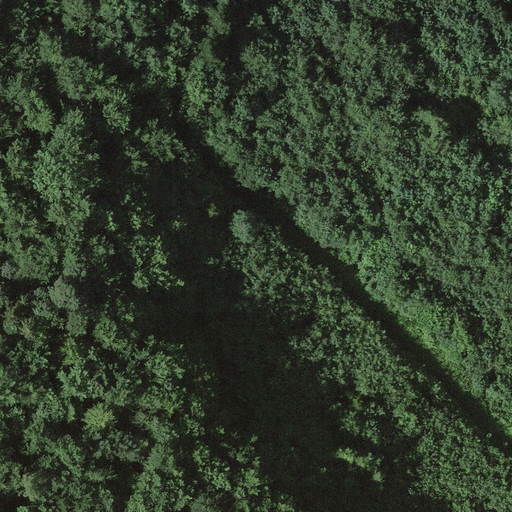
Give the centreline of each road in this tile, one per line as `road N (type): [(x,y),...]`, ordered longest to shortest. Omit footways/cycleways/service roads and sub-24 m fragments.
road 1 (track): [(511,444),(274,219),(0,4)]
road 2 (track): [(0,306),(122,480),(154,511)]
